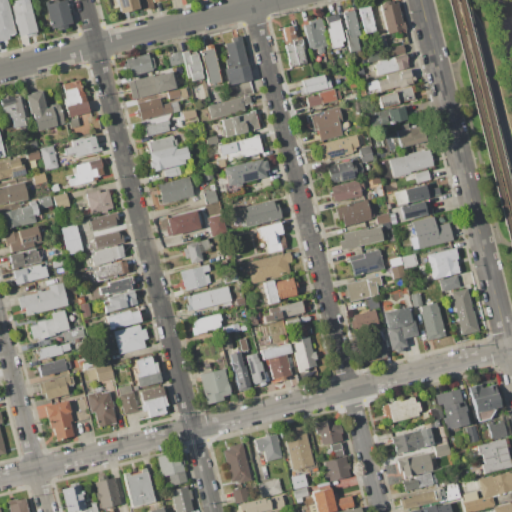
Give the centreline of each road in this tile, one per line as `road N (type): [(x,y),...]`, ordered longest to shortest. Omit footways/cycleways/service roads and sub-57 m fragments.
road 1 (residential): [(249,0),(380,511)]
road 2 (residential): [(0,478),(511,349)]
road 3 (residential): [(82,0),(192,429)]
road 4 (tertiary): [(419,0),(508,350)]
road 5 (residential): [(0,70),(274,0)]
road 6 (residential): [(0,331),(45,511)]
